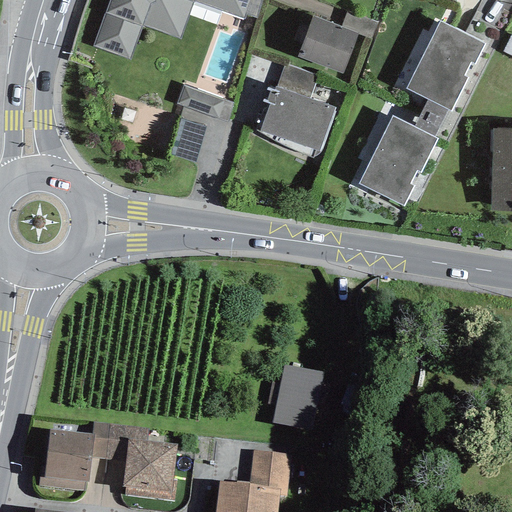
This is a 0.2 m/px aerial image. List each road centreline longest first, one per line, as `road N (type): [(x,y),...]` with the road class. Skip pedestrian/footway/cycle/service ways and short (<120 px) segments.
road 1 (tertiary): [(511,274),(275,239),(88,224)]
road 2 (tertiary): [(47,0),(27,93),(30,170)]
road 3 (tertiary): [(24,275),(0,408)]
